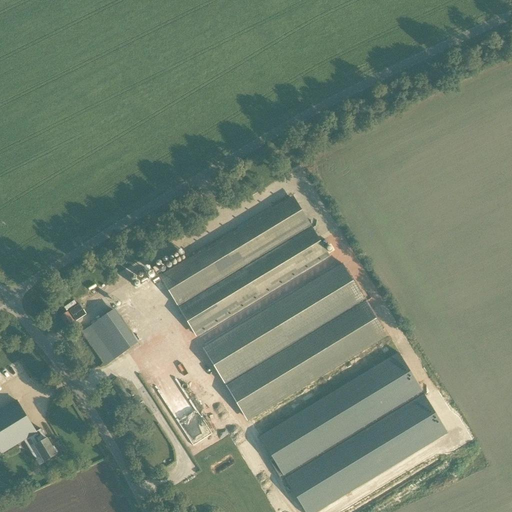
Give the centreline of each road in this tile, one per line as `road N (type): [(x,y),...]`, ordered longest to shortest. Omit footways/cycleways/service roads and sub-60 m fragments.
road 1 (unclassified): [(511,12),(250,146),(6,299)]
road 2 (unclassified): [(146,511),(77,388),(6,299)]
